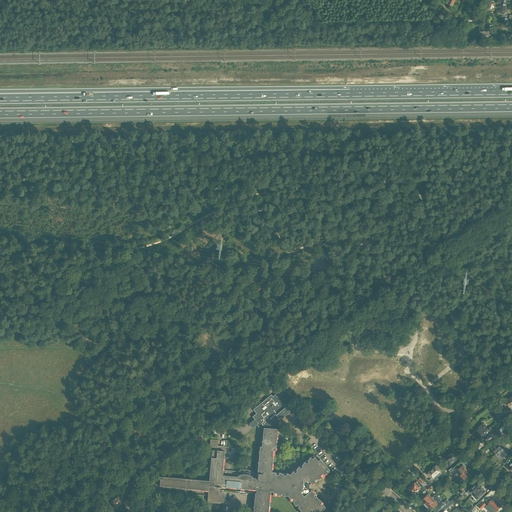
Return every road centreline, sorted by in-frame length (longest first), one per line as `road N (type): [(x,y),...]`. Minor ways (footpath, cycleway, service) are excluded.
road 1 (motorway): [(0,112),(511,106)]
road 2 (track): [(467,0),(456,17),(425,23),(36,38)]
road 3 (motorway): [(350,94),(0,98)]
road 4 (motorway): [(350,94),(0,91)]
road 5 (motorway): [(511,92),(350,94)]
